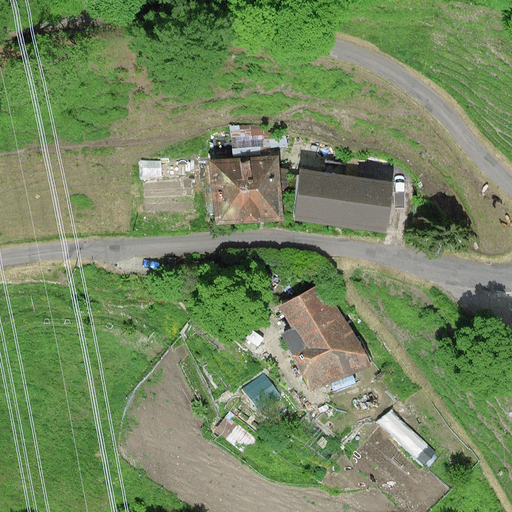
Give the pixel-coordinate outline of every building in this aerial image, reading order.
[(279,159),(209,162),(212,221),(281,218),(279,159)] [(390,187),(304,171),(295,214),(381,230),(390,187)] [(322,289),(281,312),(303,351),(290,358),(311,396),(365,366),(322,289)] [(258,395),(272,381),(261,370),(247,385),(258,395)] [(218,429),(247,447),(258,431),(228,413),(218,429)]
